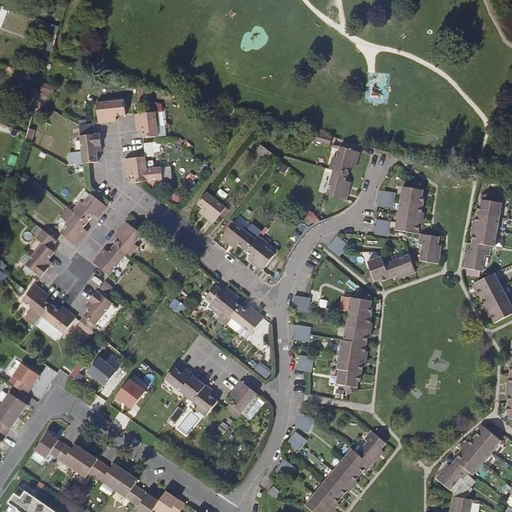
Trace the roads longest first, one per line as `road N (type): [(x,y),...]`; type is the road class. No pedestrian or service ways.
road 1 (residential): [(0,475),(43,413),(63,402),(226,511)]
road 2 (residential): [(129,193),(282,303)]
road 3 (residential): [(282,303),(294,259),(311,237),(356,214),(378,156)]
road 4 (residential): [(233,511),(278,438),(284,403)]
